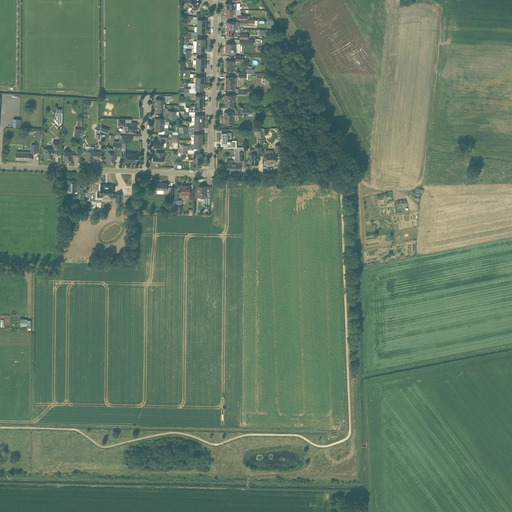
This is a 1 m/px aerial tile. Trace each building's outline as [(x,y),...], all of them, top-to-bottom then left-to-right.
[(187,0),(183,6),(185,7),(188,4),(193,8),(190,12),(192,13),(200,4),(197,1),(198,1),(196,0),(187,0)] [(268,20),(267,24),(271,24),(271,26),(271,29),(278,30),(273,20),(268,20)] [(240,43),(226,43),(226,51),(230,51),(230,53),(235,54),(236,52),(240,52),(240,44),(240,43)] [(226,70),(233,70),(233,64),(234,64),(235,60),(225,60),(225,67),(227,67),(226,70)] [(225,88),(235,89),(235,77),(225,77),(225,88)] [(226,105),(234,105),(234,98),(236,98),(236,94),(226,93),(226,97),(225,97),(224,101),(226,101),(226,105)] [(156,104),(156,105),(165,105),(165,102),(167,102),(167,99),(171,100),(171,96),(165,96),(165,99),(156,99),(156,101),(155,101),(155,104),(156,104)] [(188,108),(188,111),(189,111),(199,111),(199,109),(203,109),(203,102),(195,102),(195,105),(191,105),(188,108)] [(224,123),(233,124),(233,116),(240,116),(241,108),(235,108),(235,112),(224,112),(224,117),(225,117),(224,123)] [(189,111),(189,114),(193,114),(193,117),(195,117),(195,121),(203,121),(203,114),(199,114),(199,111),(189,111)] [(13,118),(13,127),(21,127),(21,119),(13,118)] [(135,123),(126,123),(126,119),(121,118),(118,118),(118,125),(123,126),(123,131),(124,132),(136,133),(136,124),(135,123)] [(203,121),(195,121),(195,124),(189,127),(183,126),(183,130),(186,130),(189,130),(198,130),(198,128),(202,128),(203,121)] [(154,125),(154,128),(155,128),(155,130),(164,130),(164,134),(173,134),(173,130),(168,130),(168,127),(168,124),(164,124),(155,124),(155,125),(154,125)] [(231,133),(222,133),(222,143),(224,143),(224,147),(236,147),(236,141),(231,141),(231,133)] [(153,147),(163,148),(163,142),(167,142),(167,134),(164,134),(159,134),(158,140),(154,139),(153,147)] [(183,147),(180,147),(180,149),(183,149),(188,149),(194,150),(194,147),(202,147),(202,140),(194,140),(194,144),(190,144),(190,146),(183,146),(183,147)] [(44,148),(44,153),(45,153),(45,158),(53,158),(53,155),(59,156),(60,142),(55,141),(54,146),(53,146),(53,149),(44,148)] [(106,156),(106,161),(113,161),(114,161),(115,162),(115,160),(115,156),(121,156),(121,151),(121,148),(121,143),(114,142),(114,148),(114,149),(112,149),(111,147),(108,147),(106,149),(106,151),(108,153),(107,156),(106,156)] [(258,152),(262,152),(262,147),(255,147),(255,153),(249,154),(249,163),(259,163),(258,152)] [(80,152),(80,149),(75,148),(75,152),(72,151),(64,151),(64,159),(72,160),(72,156),(75,156),(80,157),(80,152)] [(85,155),(86,155),(86,160),(91,160),(91,159),(94,159),(94,158),(100,158),(100,153),(100,151),(94,151),(86,150),(86,151),(85,151),(85,155)] [(244,151),(235,151),(235,157),(239,157),(239,159),(244,159),(244,151)] [(124,162),(129,162),(129,161),(137,162),(137,153),(129,153),(129,152),(124,152),(124,162)] [(156,164),(162,164),(163,160),(164,160),(164,152),(156,152),(156,156),(154,156),(154,158),(153,158),(153,163),(156,163),(156,164)] [(272,162),(277,162),(277,153),(265,154),(266,163),(272,163),(272,162)] [(193,163),(190,163),(190,169),(194,169),(194,166),(201,166),(201,159),(194,159),(193,163)] [(237,160),(227,160),(227,169),(240,170),(240,161),(237,161),(237,160)] [(74,182),(74,180),(67,180),(67,190),(72,190),(72,191),(83,192),(83,187),(80,187),(80,182),(74,182)] [(168,183),(154,182),(154,189),(157,190),(157,193),(164,193),(164,190),(167,190),(168,183)] [(113,186),(100,185),(100,193),(97,193),(97,197),(103,197),(103,195),(110,196),(110,198),(115,199),(115,201),(122,202),(122,194),(112,193),(113,186)] [(181,193),(181,196),(182,196),(182,199),(189,199),(189,200),(194,200),(194,192),(190,192),(190,185),(182,185),(182,188),(181,193)] [(203,203),(210,204),(211,193),(207,193),(207,186),(197,186),(197,197),(204,197),(203,203)] [(175,187),(170,187),(170,200),(177,200),(178,188),(175,188),(175,187)]
